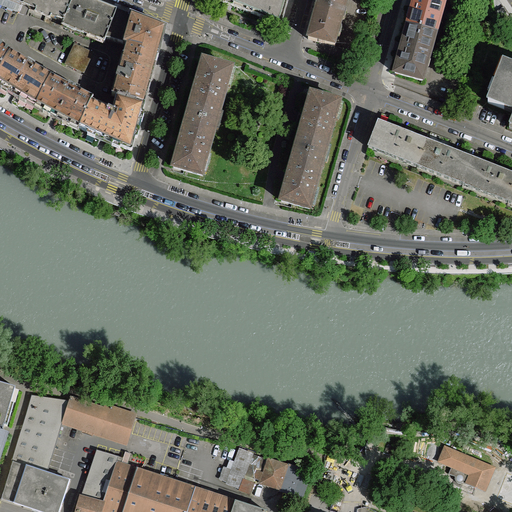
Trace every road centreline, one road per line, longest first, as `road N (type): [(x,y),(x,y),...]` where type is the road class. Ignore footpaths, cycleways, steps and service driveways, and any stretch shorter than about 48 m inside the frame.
road 1 (tertiary): [(136,183),(329,235)]
road 2 (tertiary): [(329,235),(511,243)]
road 3 (tertiary): [(181,19),(136,183)]
road 4 (tertiary): [(0,116),(136,183)]
road 5 (residential): [(511,149),(371,92)]
road 6 (residential): [(371,92),(329,235)]
